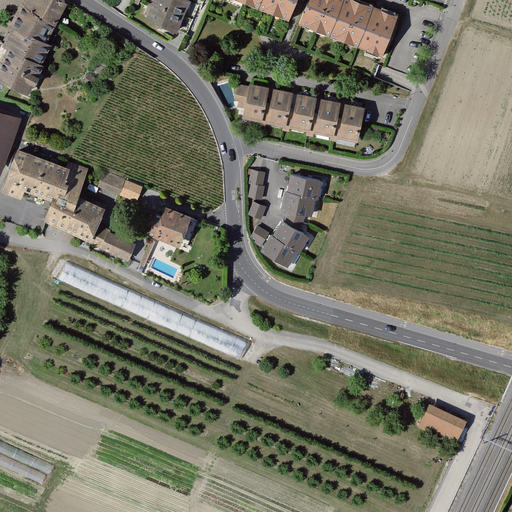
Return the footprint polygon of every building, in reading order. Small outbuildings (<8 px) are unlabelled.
[(71,2),(67,0),(25,0),(11,24),(15,28),(0,59),(0,80),(32,96),(48,64),(44,60),(55,43),(49,40),(71,2)] [(194,0),(156,0),(149,19),(182,32),(194,0)] [(300,0),(239,0),(293,21),(300,0)] [(403,16),(362,0),(310,0),(301,22),(387,57),(403,16)] [(276,88),(250,81),(241,115),(267,122),(276,88)] [(298,93),(276,88),(267,122),(290,127),(298,93)] [(321,98),(298,93),(290,127),(312,133),(321,98)] [(346,105),(321,98),(312,133),(337,139),(346,105)] [(369,111),(346,105),(337,139),(360,145),(369,111)] [(22,116),(0,108),(0,174),(1,175),(22,116)] [(81,195),(88,169),(21,148),(1,192),(21,199),(27,189),(54,197),(45,219),(92,241),(107,207),(81,195)] [(266,172),(249,169),(248,174),(251,175),(249,184),(251,184),(264,187),(266,172)] [(104,172),(98,187),(119,195),(125,180),(104,172)] [(322,182),(291,175),(288,192),(285,192),(281,211),(312,217),(316,201),(318,201),(322,182)] [(265,187),(264,187),(251,184),(248,197),(262,200),(265,187)] [(262,220),(267,207),(253,201),(248,215),(262,220)] [(197,215),(167,204),(163,216),(159,214),(152,232),(186,245),(197,215)] [(309,238),(282,222),(273,236),(271,235),(260,252),(288,268),(297,253),(299,254),(309,238)] [(270,233),(257,225),(250,237),(256,241),(255,243),(261,247),(270,233)] [(139,243),(109,228),(100,247),(130,261),(139,243)] [(429,404),(418,428),(457,446),(468,422),(429,404)]
